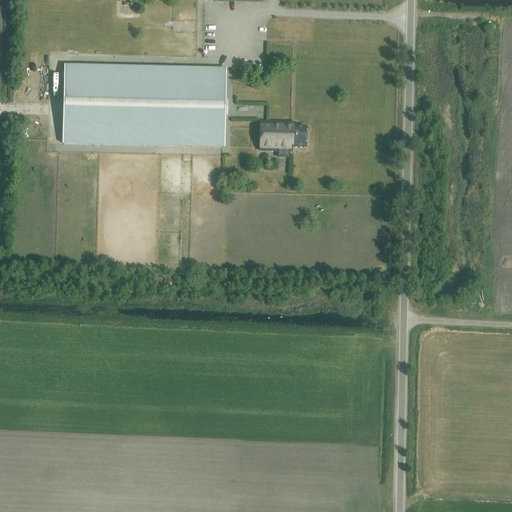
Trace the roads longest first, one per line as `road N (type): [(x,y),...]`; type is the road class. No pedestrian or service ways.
road 1 (unclassified): [(402,319),(410,0)]
road 2 (unknown): [(230,63),(235,26),(257,14),(409,17)]
road 3 (unclassified): [(399,511),(402,319)]
